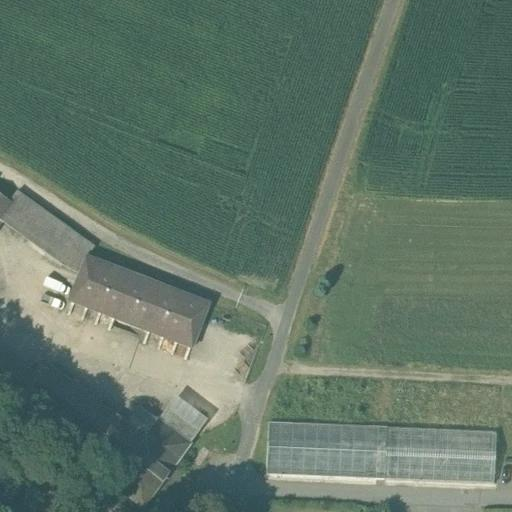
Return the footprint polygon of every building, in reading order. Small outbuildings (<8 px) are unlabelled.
[(9,202),(0,195),(0,221),(62,266),(80,275),(87,257),(92,259),(98,251),(17,191),(9,202)] [(92,259),(87,257),(80,275),(69,302),(193,350),(210,305),(92,259)] [(145,440),(50,370),(43,380),(0,348),(0,386),(24,405),(28,400),(123,470),(113,484),(146,508),(191,446),(158,422),(145,440)] [(202,431),(169,407),(158,422),(191,446),(202,431)] [(386,427),(267,422),(265,475),(384,479),(386,427)] [(496,431),(386,427),(384,479),(494,483),(496,431)] [(76,452),(61,440),(55,448),(70,460),(76,452)]
